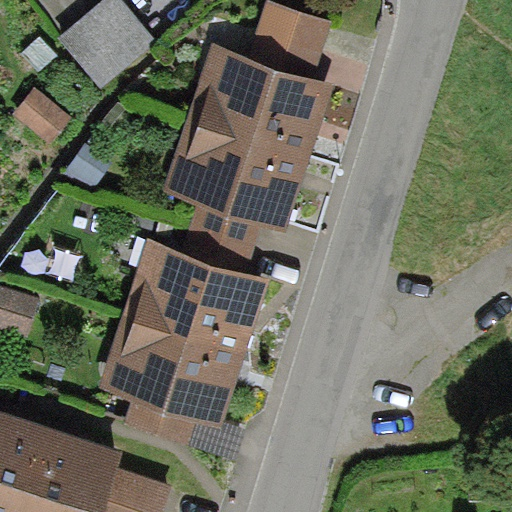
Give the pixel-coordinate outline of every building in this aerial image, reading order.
[(115,0),(112,0),(63,42),(106,91),(157,47),(115,0)] [(318,56),(253,38),(244,68),(309,86),(318,56)] [(244,68),(207,58),(167,205),(197,213),(261,231),(290,239),(330,92),(309,86),(244,68)] [(80,132),(33,98),(14,124),(62,158),(80,132)] [(112,174),(83,152),(65,176),(94,198),(112,174)] [(261,231),(197,213),(183,263),(247,281),(261,231)] [(183,263),(153,255),(115,396),(144,404),(136,434),(188,449),(196,419),(225,427),(264,286),(247,281),(183,263)] [(40,302),(0,294),(0,338),(32,345),(40,302)] [(123,461),(0,425),(0,511),(159,511),(164,496),(117,483),(123,461)]
